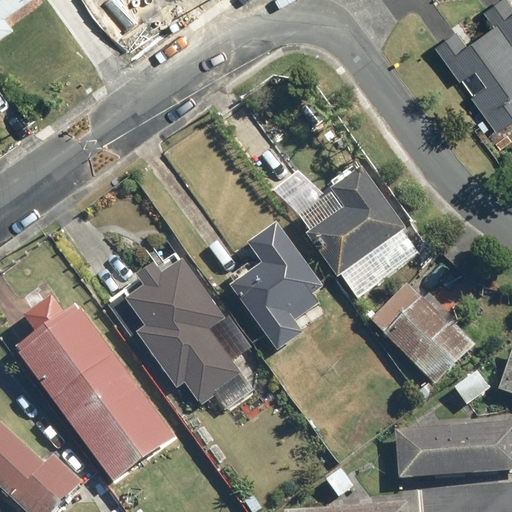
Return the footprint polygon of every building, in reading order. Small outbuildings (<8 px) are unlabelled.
[(32,0),(0,0),(0,46),(18,33),(7,19),(32,0)] [(511,0),(497,0),(485,9),(497,26),(511,47),(511,0)] [(511,47),(497,26),(470,45),(459,30),(437,46),(501,135),(511,127),(511,47)] [(364,166),(333,186),(349,207),(311,237),(343,278),(410,226),(364,166)] [(281,219),(247,244),(262,264),(232,286),(282,353),(312,331),(303,319),(323,304),(316,294),(330,285),(281,219)] [(157,263),(146,270),(154,282),(129,298),(147,327),(138,332),(177,393),(190,384),(202,403),(245,376),(213,326),(226,318),(188,258),(164,273),(157,263)] [(474,346),(427,294),(388,329),(435,381),(474,346)] [(174,438),(78,305),(18,347),(115,481),(174,438)] [(511,348),(498,388),(511,392),(511,348)] [(3,419),(0,421),(0,485),(27,511),(57,511),(87,481),(56,451),(46,461),(3,419)] [(511,422),(397,428),(399,479),(511,473),(511,422)] [(411,511),(411,501),(287,511),(286,511),(411,511)]
